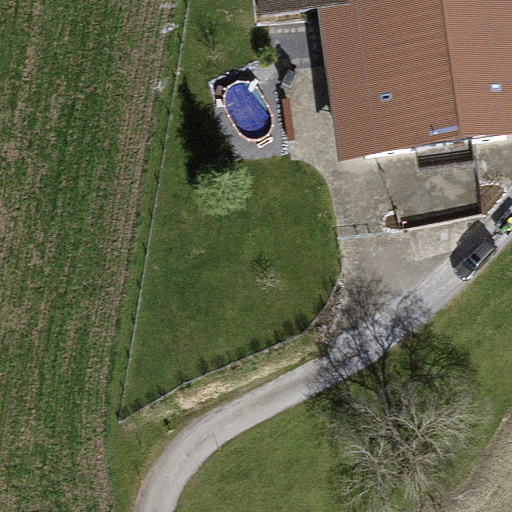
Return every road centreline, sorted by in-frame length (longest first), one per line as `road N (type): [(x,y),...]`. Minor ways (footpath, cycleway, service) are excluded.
road 1 (track): [(154,511),(166,479),(205,437),(366,349),(511,219)]
road 2 (track): [(375,342),(353,183)]
